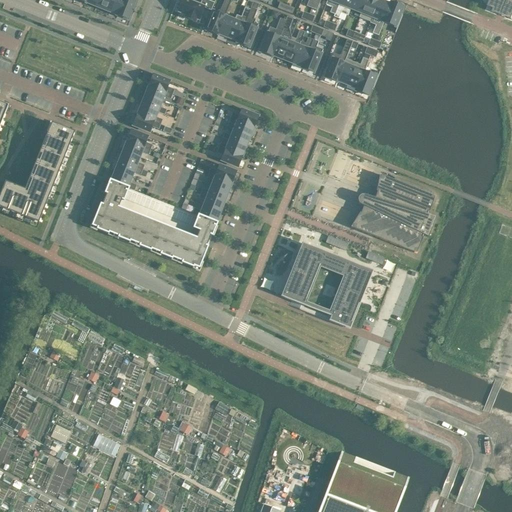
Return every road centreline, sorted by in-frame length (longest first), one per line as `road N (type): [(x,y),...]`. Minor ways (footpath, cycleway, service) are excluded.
road 1 (residential): [(166,59),(192,37),(347,99),(336,126),(285,106)]
road 2 (residential): [(202,309),(64,233),(107,116)]
road 3 (residential): [(285,106),(202,309)]
road 4 (residential): [(354,380),(202,309)]
road 5 (residential): [(473,471),(470,433),(354,380)]
road 6 (residential): [(285,106),(166,59)]
road 7 (residential): [(135,47),(16,0)]
road 8 (residential): [(398,267),(354,380)]
